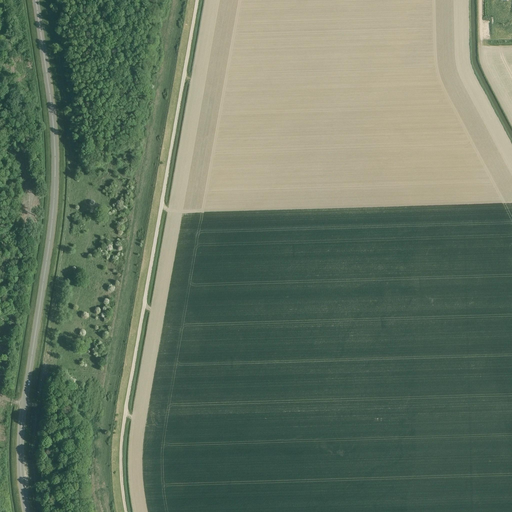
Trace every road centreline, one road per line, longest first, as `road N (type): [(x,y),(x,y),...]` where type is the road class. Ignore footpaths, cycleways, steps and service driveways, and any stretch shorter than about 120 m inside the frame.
road 1 (unclassified): [(126,511),(122,433),(197,0)]
road 2 (tertiary): [(25,511),(21,432),(55,153),(36,0)]
